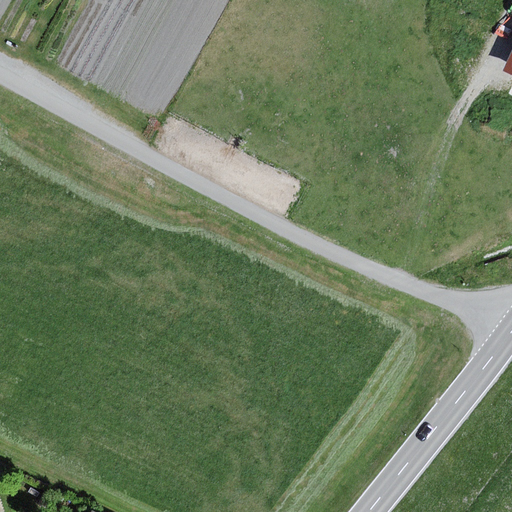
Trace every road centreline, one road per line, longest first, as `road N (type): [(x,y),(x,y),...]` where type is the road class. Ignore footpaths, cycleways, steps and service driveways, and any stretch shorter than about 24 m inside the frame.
road 1 (track): [(0,76),(293,232),(511,327)]
road 2 (primary): [(367,511),(511,332)]
